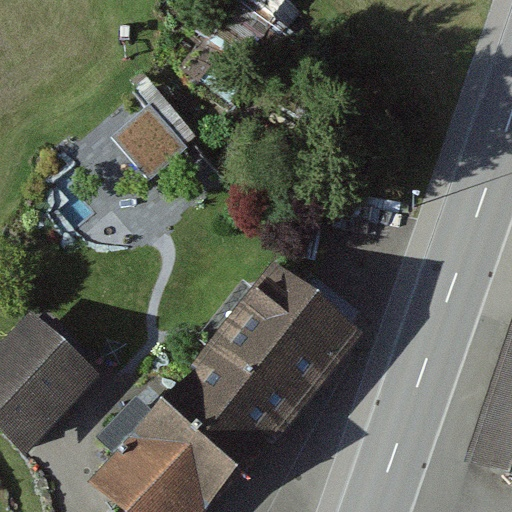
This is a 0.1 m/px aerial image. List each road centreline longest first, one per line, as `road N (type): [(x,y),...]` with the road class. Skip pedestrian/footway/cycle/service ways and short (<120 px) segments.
road 1 (secondary): [(511,121),(377,511)]
road 2 (trunk): [(511,136),(395,511)]
